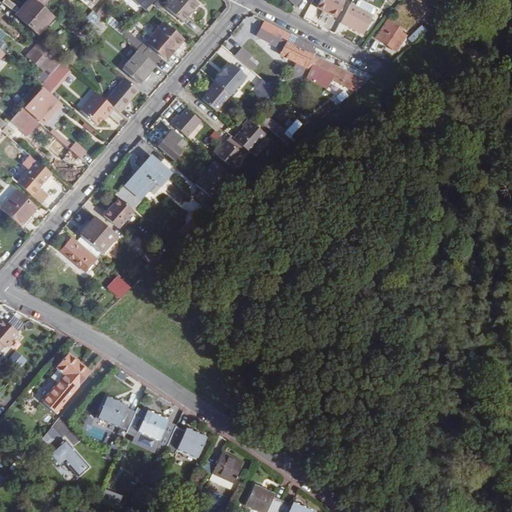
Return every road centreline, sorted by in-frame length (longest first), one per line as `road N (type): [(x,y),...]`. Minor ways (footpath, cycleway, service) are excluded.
road 1 (residential): [(344,511),(108,345),(0,289)]
road 2 (residential): [(0,285),(248,0)]
road 3 (residential): [(380,67),(248,0)]
